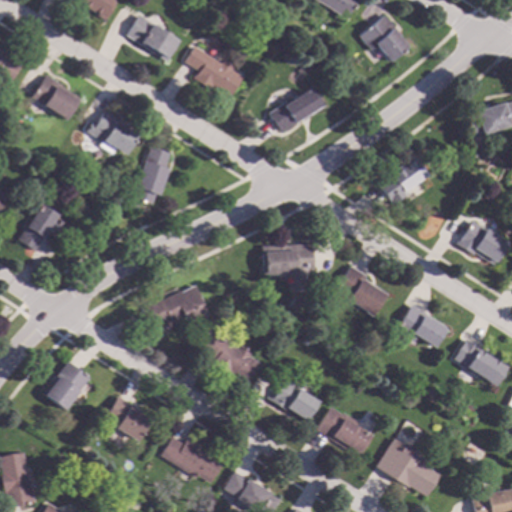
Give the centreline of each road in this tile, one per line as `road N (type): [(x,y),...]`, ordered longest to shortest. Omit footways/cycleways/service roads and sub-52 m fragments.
road 1 (residential): [(285,185),(511,330),(51,309)]
road 2 (residential): [(511,5),(386,120),(285,185),(51,309),(0,366)]
road 3 (residential): [(285,185),(0,5)]
